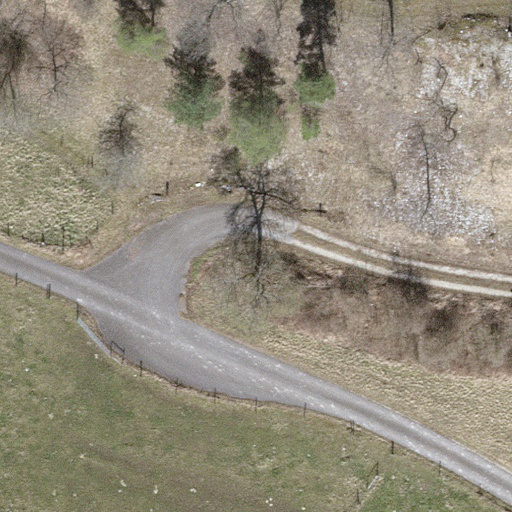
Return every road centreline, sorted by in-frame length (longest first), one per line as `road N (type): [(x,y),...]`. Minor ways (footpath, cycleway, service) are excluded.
road 1 (track): [(511,488),(331,396),(0,255)]
road 2 (track): [(511,287),(407,269),(238,217),(186,229),(155,250),(112,301)]
